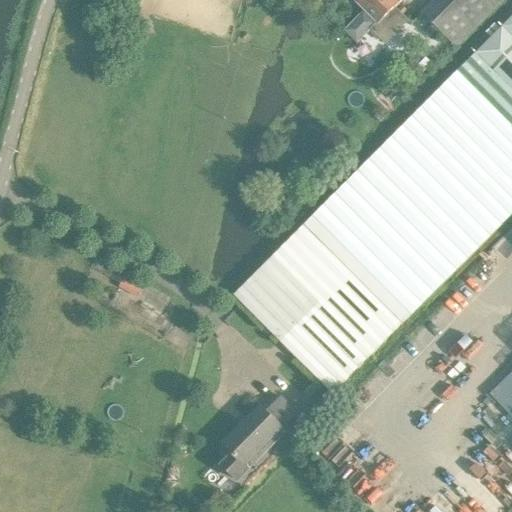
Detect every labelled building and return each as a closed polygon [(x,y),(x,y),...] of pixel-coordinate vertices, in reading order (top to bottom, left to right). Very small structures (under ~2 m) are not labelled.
[(385,43),(407,22),(394,9),(392,10),(382,0),(356,0),(378,23),(371,30),(385,43)] [(382,0),(392,10),(394,9),(402,0),(382,0)] [(435,0),(422,13),(456,49),(505,0),(435,0)] [(333,394),(466,260),(493,234),(503,224),(511,216),(511,214),(511,16),(481,48),(371,158),(234,296),(333,394)] [(287,433),(302,417),(282,397),(266,412),(261,407),(224,444),(233,453),(222,465),(237,480),(249,468),(246,464),(282,428),(287,433)]
